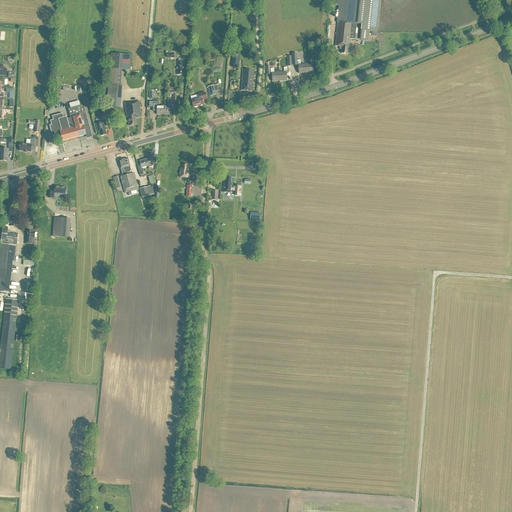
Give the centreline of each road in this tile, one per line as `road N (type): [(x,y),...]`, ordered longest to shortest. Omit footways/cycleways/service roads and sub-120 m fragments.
road 1 (unclassified): [(189,511),(208,276),(201,236),(208,123)]
road 2 (tertiary): [(258,110),(511,20)]
road 3 (tertiary): [(0,181),(208,123)]
